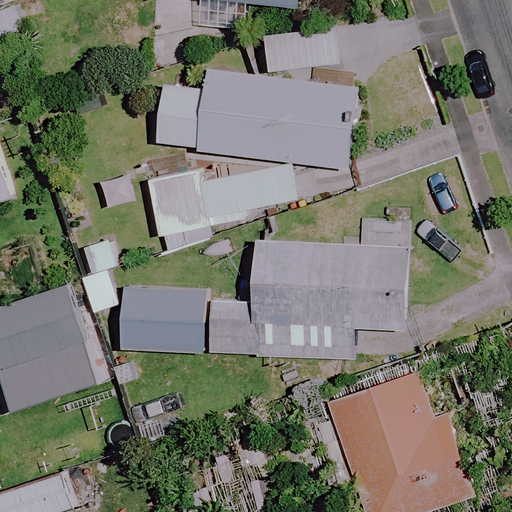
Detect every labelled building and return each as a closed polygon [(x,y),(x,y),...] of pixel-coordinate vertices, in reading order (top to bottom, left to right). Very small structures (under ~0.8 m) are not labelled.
[(300,0),(218,0),(299,8),(300,0)] [(339,25),(271,35),(276,73),(345,63),(339,25)] [(209,73),(208,89),(171,86),(166,148),(357,164),(363,86),(209,73)] [(1,147),(0,146),(0,201),(17,195),(1,147)] [(153,174),(162,237),(215,230),(213,218),(304,205),(299,172),(204,186),(201,167),(153,174)] [(406,249),(407,224),(362,222),(361,247),(262,243),(260,296),(129,290),(126,351),(356,361),(358,330),(414,332),(417,249),(406,249)] [(0,302),(0,355),(18,408),(105,379),(71,278),(0,302)] [(370,511),(424,511),(482,493),(454,406),(439,410),(426,370),(333,400),(370,511)] [(76,511),(65,475),(0,494),(0,511),(76,511)]
